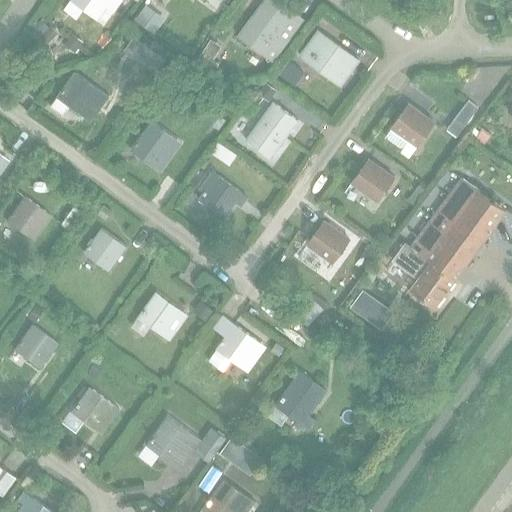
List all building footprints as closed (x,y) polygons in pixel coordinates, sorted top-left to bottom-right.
[(122,0),(121,0),(71,0),(65,10),(76,18),(82,10),(103,25),(122,0)] [(297,27),(288,21),(293,14),(272,0),(264,0),(237,38),(262,56),(271,43),(281,50),(297,27)] [(154,33),(164,18),(145,4),(135,19),(154,33)] [(46,45),(58,32),(50,25),(49,27),(41,20),(35,26),(43,33),(38,38),(46,45)] [(358,61),(325,37),(317,32),(308,45),(316,50),(307,62),(340,86),(358,61)] [(70,35),(63,43),(74,52),(81,43),(70,35)] [(140,39),(131,53),(157,71),(166,58),(140,39)] [(477,83),(487,64),(478,60),(469,79),(477,83)] [(278,74),(294,85),(303,72),(287,61),(278,74)] [(69,105),(83,116),(101,91),(76,73),(51,107),(62,115),(69,105)] [(12,85),(8,91),(18,99),(23,93),(31,82),(20,74),(12,85)] [(124,91),(132,101),(149,88),(141,78),(124,91)] [(266,81),(253,98),(259,102),(263,95),(269,99),(276,89),(266,81)] [(468,100),(447,128),(457,134),(477,107),(468,100)] [(273,103),(255,128),(280,146),(298,121),(273,103)] [(404,146),(409,139),(417,144),(433,122),(408,103),(391,126),(392,126),(387,133),(387,138),(399,147),(404,146)] [(211,109),(204,119),(217,128),(224,118),(211,109)] [(177,140),(152,122),(131,151),(156,169),(177,140)] [(482,129),(474,138),(484,145),(491,136),(482,129)] [(210,152),(229,165),(237,154),(217,141),(210,152)] [(205,158),(200,165),(206,170),(212,162),(205,158)] [(368,158),(352,181),(377,199),(393,177),(368,158)] [(31,179),(47,184),(50,171),(34,167),(31,179)] [(198,169),(188,181),(196,187),(205,174),(198,169)] [(161,187),(171,195),(180,183),(169,175),(161,187)] [(242,193),(218,175),(200,200),(225,218),(236,202),(242,206),(248,198),(242,193)] [(434,306),(506,209),(462,176),(411,245),(405,241),(392,259),(417,278),(410,288),(434,306)] [(421,181),(407,200),(414,205),(428,187),(421,181)] [(24,197),(6,222),(31,240),(49,215),(24,197)] [(112,210),(103,204),(97,214),(105,220),(112,210)] [(68,212),(62,221),(69,226),(76,217),(68,212)] [(314,267),(323,254),(332,261),(349,238),(323,220),(307,243),(298,256),(314,267)] [(101,229),(84,253),(110,272),(128,248),(101,229)] [(367,262),(378,247),(370,241),(360,256),(367,262)] [(156,293),(139,317),(164,335),(181,311),(156,293)] [(307,325),(323,309),(307,294),(292,311),(307,325)] [(360,295),(353,303),(356,305),(355,307),(366,316),(374,307),(360,295)] [(200,300),(192,310),(206,320),(213,310),(200,300)] [(34,322),(42,310),(34,305),(26,317),(34,322)] [(336,323),(342,333),(360,322),(354,312),(336,323)] [(260,343),(235,324),(222,315),(213,327),(226,336),(217,349),(208,360),(223,370),(231,359),(242,367),(260,343)] [(32,325),(14,349),(39,367),(57,343),(32,325)] [(276,341),(271,350),(279,355),(284,346),(276,341)] [(94,378),(103,364),(95,358),(85,372),(94,378)] [(288,413),(302,423),(326,390),(302,372),(277,406),(275,404),(268,415),(280,424),(288,413)] [(88,387),(70,412),(95,430),(113,405),(88,387)] [(194,450),(202,440),(168,416),(147,446),(172,463),(186,445),(194,450)] [(226,438),(215,429),(200,451),(211,459),(226,438)] [(234,434),(222,451),(246,469),(259,452),(234,434)] [(3,470),(0,473),(0,495),(1,496),(14,478),(3,470)] [(249,497),(225,479),(200,511),(238,511),(243,505),(249,509),(255,501),(249,497)] [(49,511),(29,497),(29,498),(23,494),(17,502),(23,506),(18,511),(49,511)]
